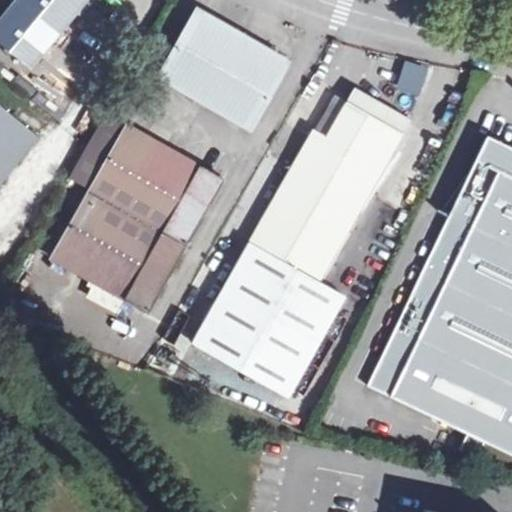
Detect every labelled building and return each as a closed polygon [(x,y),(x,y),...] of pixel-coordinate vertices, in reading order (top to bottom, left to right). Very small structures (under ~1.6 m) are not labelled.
[(26,0),(0,33),(0,36),(39,70),(96,0),(26,0)] [(162,76),(229,116),(249,128),(253,130),(292,63),(206,14),(162,76)] [(408,133),(352,102),(346,112),(329,142),(316,135),(197,346),(291,400),(348,298),(322,284),(401,146),(408,133)] [(29,134),(0,110),(0,191),(39,143),(29,134)] [(242,139),(249,128),(229,116),(223,128),(242,139)] [(95,196),(131,133),(108,119),(91,147),(71,183),(95,196)] [(131,133),(95,196),(58,261),(131,302),(129,306),(152,319),(230,181),(208,168),(206,172),(166,149),(132,130),(131,133)] [(511,146),(502,141),(491,135),(370,384),(511,453),(511,146)]
